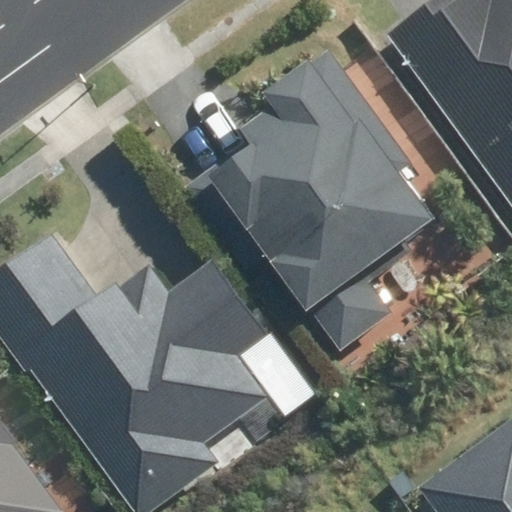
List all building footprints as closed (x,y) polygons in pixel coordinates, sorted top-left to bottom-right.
[(511,0),(431,0),(389,32),(511,197),(511,0)] [(409,150),(328,47),(271,92),(283,108),(203,171),(347,353),(407,305),(379,270),(447,216),(400,157),(409,150)] [(50,231),(0,266),(0,327),(131,511),(157,511),(225,465),(206,438),(270,392),(246,359),(276,337),(216,252),(174,282),(154,254),(96,295),(50,231)] [(0,511),(66,511),(18,448),(24,443),(0,412),(0,511)] [(511,511),(511,415),(417,481),(439,511),(511,511)]
